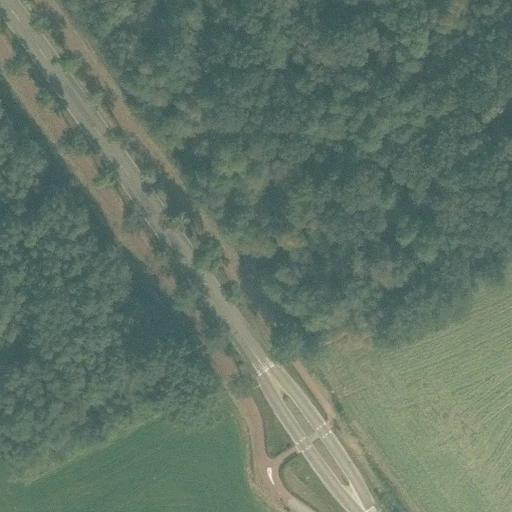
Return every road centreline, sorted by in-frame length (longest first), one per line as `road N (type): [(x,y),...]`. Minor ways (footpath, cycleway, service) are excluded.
road 1 (tertiary): [(263,368),(5,0)]
road 2 (tertiary): [(365,511),(322,431),(263,368)]
road 3 (tertiary): [(263,368),(274,404),(335,490),(361,511)]
